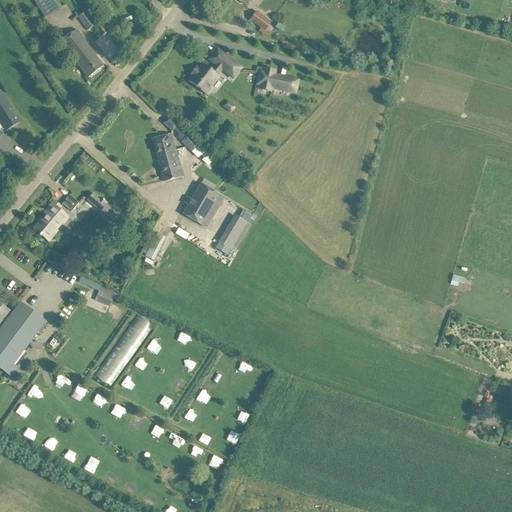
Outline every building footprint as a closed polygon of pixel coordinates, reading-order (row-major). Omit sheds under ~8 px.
[(94,26),(101,37),(109,32),(99,17),(93,21),(86,12),(78,17),(87,31),(94,26)] [(248,12),(243,28),(248,30),(246,36),(275,44),(281,21),(248,12)] [(77,30),(60,43),(82,70),(88,78),(103,66),(92,52),(93,51),(86,42),(77,30)] [(202,64),(198,68),(197,67),(194,70),(191,75),(192,76),(188,81),(205,94),(219,77),(217,75),(222,70),(231,78),(240,67),(217,49),(209,60),(215,65),(211,71),(202,64)] [(264,72),(259,71),(256,85),(295,93),(298,80),(274,75),(275,70),(265,68),(264,72)] [(3,98),(0,100),(0,131),(4,129),(5,131),(19,122),(3,98)] [(170,119),(168,118),(163,123),(172,132),(178,126),(170,119)] [(175,150),(171,134),(152,139),(156,155),(175,150)] [(193,140),(188,136),(181,142),(186,147),(193,140)] [(198,146),(192,152),(199,158),(201,156),(204,159),(202,162),(208,167),(214,161),(198,146)] [(183,177),(175,150),(156,155),(164,182),(183,177)] [(201,225),(215,202),(220,205),(224,198),(200,184),(192,199),(187,196),(183,203),(188,205),(183,214),(201,225)] [(88,200),(92,204),(98,198),(93,194),(88,200)] [(72,212),(79,203),(70,195),(63,204),(72,212)] [(64,224),(69,218),(59,209),(61,207),(54,201),(44,212),(48,215),(41,223),(40,221),(33,229),(40,235),(39,236),(40,237),(41,236),(49,242),(55,235),(58,232),(56,231),(56,230),(62,223),(64,224)] [(114,228),(122,218),(106,204),(101,211),(98,214),(114,228)] [(145,213),(138,221),(144,225),(150,217),(145,213)] [(227,256),(247,224),(235,217),(216,248),(227,256)] [(98,293),(96,297),(111,304),(113,298),(115,294),(101,288),(98,293)] [(12,313),(2,306),(0,304),(0,326),(1,327),(0,329),(0,368),(7,374),(45,322),(20,303),(12,313)] [(53,339),(49,346),(52,348),(57,341),(53,339)] [(487,391),(485,398),(488,399),(486,403),(492,405),(495,398),(489,396),(491,393),(487,391)]
